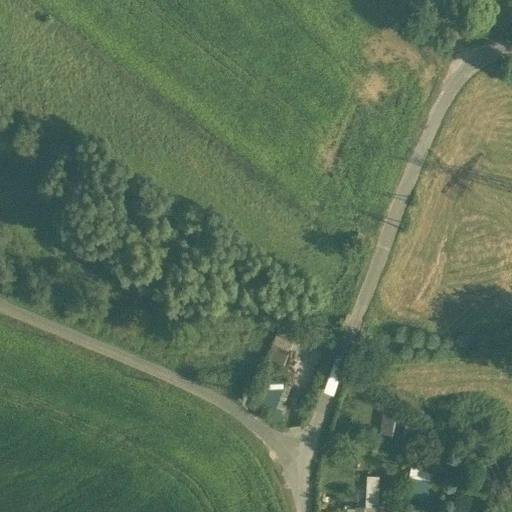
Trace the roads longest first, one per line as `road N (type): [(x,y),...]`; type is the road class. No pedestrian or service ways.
road 1 (track): [(297,465),(439,111),(464,77),(511,45)]
road 2 (residential): [(306,511),(297,465),(235,415),(96,346),(0,316)]
